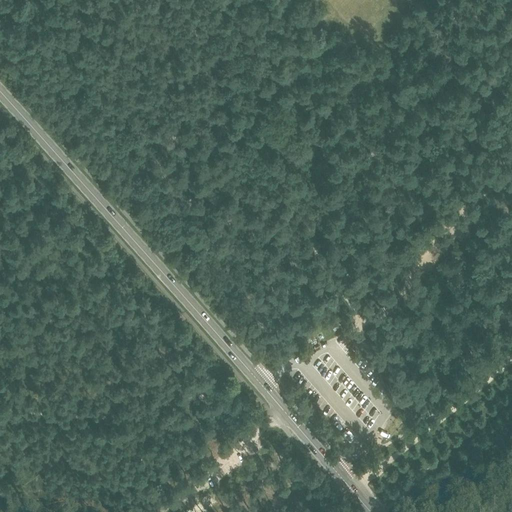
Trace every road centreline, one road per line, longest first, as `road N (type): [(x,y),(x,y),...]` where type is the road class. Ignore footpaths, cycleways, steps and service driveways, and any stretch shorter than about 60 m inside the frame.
road 1 (primary): [(370,511),(0,92)]
road 2 (track): [(276,417),(161,511)]
road 3 (track): [(246,382),(115,416)]
